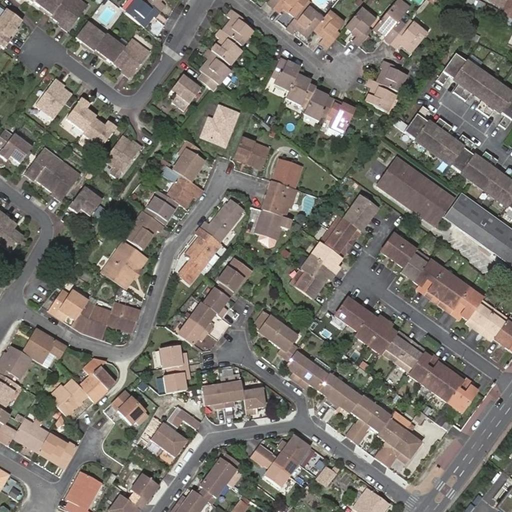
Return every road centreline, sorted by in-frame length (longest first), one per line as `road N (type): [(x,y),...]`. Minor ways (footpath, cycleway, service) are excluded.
road 1 (residential): [(9,305),(70,340),(130,350),(141,341),(171,248),(225,177),(256,187)]
road 2 (residential): [(202,0),(169,61),(134,102),(37,48)]
road 3 (residential): [(303,425),(209,442),(157,511)]
road 4 (residential): [(9,305),(47,233),(39,216),(0,186)]
road 5 (residential): [(422,511),(303,425)]
road 6 (tertiary): [(428,511),(511,400)]
road 7 (residential): [(346,71),(321,70),(235,0)]
